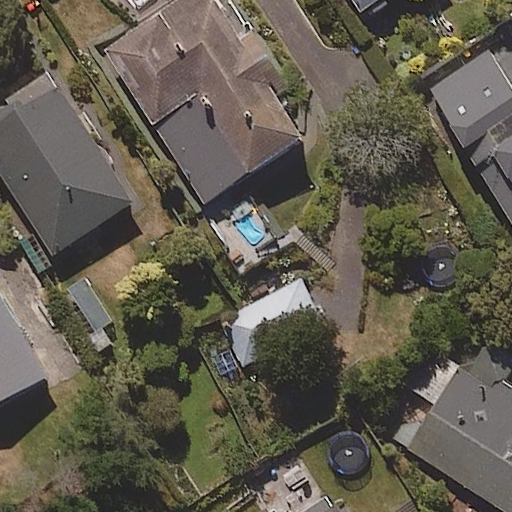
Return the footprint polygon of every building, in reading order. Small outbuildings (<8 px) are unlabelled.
[(247,33),(225,0),(183,0),(108,49),(208,202),(312,135),(285,94),(297,86),(258,26),(247,33)] [(381,0),(358,0),(366,10),(381,0)] [(477,160),(511,137),(511,77),(494,50),(431,90),(477,160)] [(141,199),(56,71),(0,108),(0,167),(58,255),(141,199)] [(511,137),(477,160),(511,215),(511,137)] [(286,247),(257,198),(221,219),(249,268),(286,247)] [(331,330),(304,279),(239,313),(266,364),(331,330)] [(0,406),(53,375),(0,284),(0,406)] [(511,372),(511,356),(482,337),(409,448),(506,511),(511,511),(511,379),(509,377),(511,372)] [(350,511),(340,496),(314,511),(273,511),(271,511),(350,511)]
